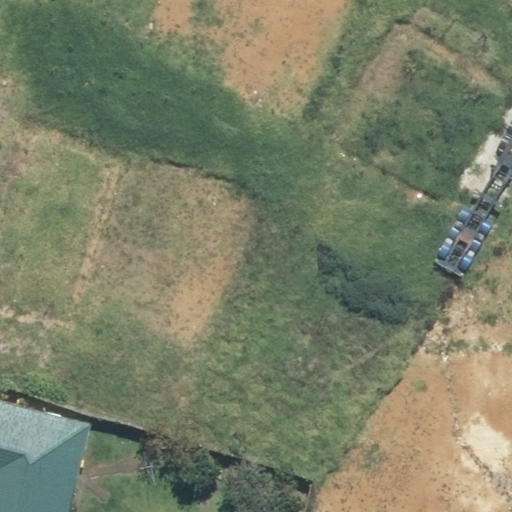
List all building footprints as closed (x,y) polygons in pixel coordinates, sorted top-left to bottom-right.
[(147,0),(186,24),(201,0),(147,0)] [(511,97),(511,87),(412,43),(309,278),(413,323),(511,97)] [(131,159),(13,125),(0,169),(0,299),(83,323),(131,159)] [(0,511),(72,511),(95,416),(0,393),(0,511)] [(511,442),(511,416),(487,406),(461,475),(495,488),(511,442)] [(375,511),(347,502),(343,511),(375,511)]
